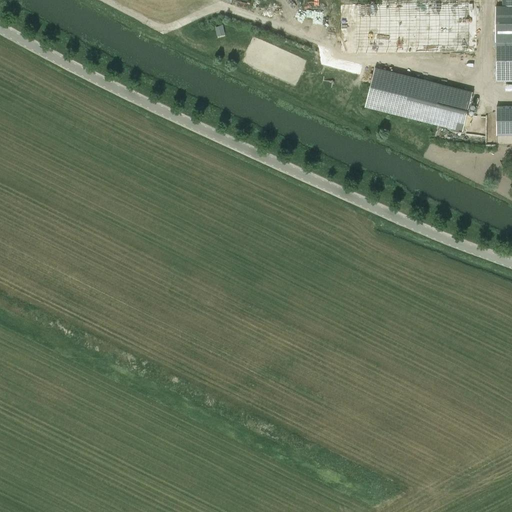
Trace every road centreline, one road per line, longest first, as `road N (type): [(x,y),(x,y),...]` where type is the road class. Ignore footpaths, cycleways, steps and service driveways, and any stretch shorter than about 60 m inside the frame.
road 1 (tertiary): [(511,264),(177,120),(0,30)]
road 2 (track): [(511,96),(489,95),(489,125),(443,156),(100,0)]
